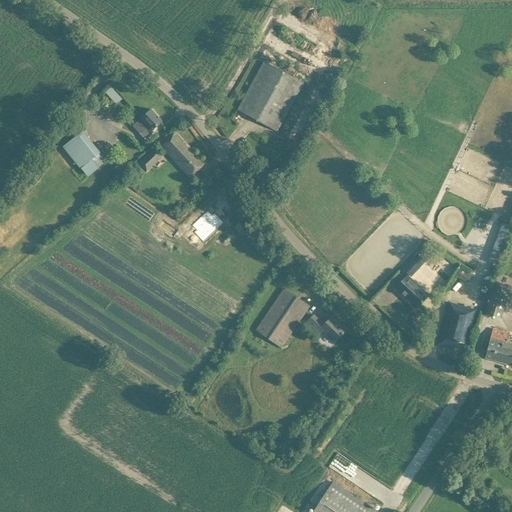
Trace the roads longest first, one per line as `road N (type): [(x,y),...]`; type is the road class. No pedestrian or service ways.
road 1 (unclassified): [(496,386),(396,340),(284,231),(166,88),(46,0)]
road 2 (unclassified): [(413,511),(496,386)]
